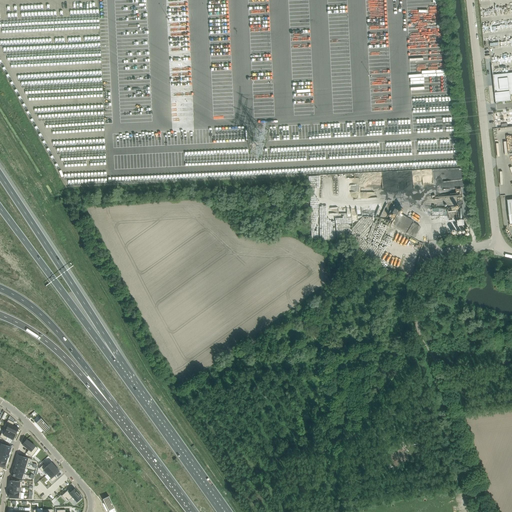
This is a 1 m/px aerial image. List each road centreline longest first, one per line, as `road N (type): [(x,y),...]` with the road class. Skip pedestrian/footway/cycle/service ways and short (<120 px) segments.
road 1 (unclassified): [(486,511),(415,307),(430,258),(499,241)]
road 2 (unclassified): [(499,241),(472,0)]
road 3 (motorway): [(112,360),(0,175)]
road 4 (trunk): [(112,360),(0,209)]
road 5 (trunk): [(220,511),(112,360)]
road 6 (motorway): [(0,289),(51,324),(114,405)]
road 7 (track): [(295,309),(324,351),(421,337)]
road 8 (trunk): [(0,315),(44,340),(114,405)]
road 9 (unknown): [(434,257),(429,223),(413,201),(331,205)]
road 10 (trunk): [(114,405),(194,511)]
